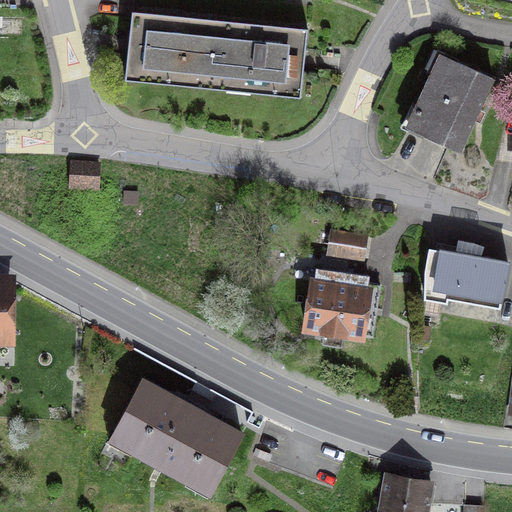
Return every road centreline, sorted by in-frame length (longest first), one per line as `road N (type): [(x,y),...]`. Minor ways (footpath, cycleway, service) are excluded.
road 1 (secondary): [(511,457),(421,444),(323,414),(0,248)]
road 2 (residential): [(330,172),(88,137)]
road 3 (residential): [(511,224),(330,172)]
road 4 (residential): [(330,172),(377,63),(410,10)]
road 5 (residential): [(88,137),(58,0)]
